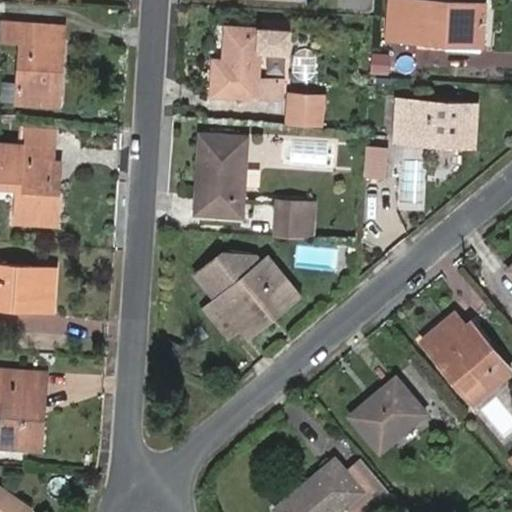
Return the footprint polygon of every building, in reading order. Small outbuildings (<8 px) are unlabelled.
[(388,0),(387,39),(405,39),(406,0),(388,0)] [(483,51),(487,3),(433,0),(406,0),(405,39),(447,42),(447,49),(483,51)] [(24,43),(20,101),(52,103),(54,69),(62,69),(65,27),(5,22),(4,42),(24,43)] [(289,51),(290,31),(228,28),(226,59),(214,59),(212,93),(281,98),(282,79),(259,78),(261,49),(289,51)] [(52,103),(61,103),(62,69),(54,69),(52,103)] [(287,123),(318,125),(320,95),(290,93),(287,123)] [(454,144),(475,145),(478,103),(398,98),(396,131),(411,131),(454,134),(454,144)] [(56,129),(23,127),(22,145),(23,145),(54,148),(56,129)] [(411,131),(410,142),(454,144),(454,134),(411,131)] [(243,216),(249,136),(202,133),(200,164),(209,165),(207,196),(198,195),(197,213),(243,216)] [(306,162),(329,164),(331,143),(308,141),(306,162)] [(51,186),(53,161),(54,148),(23,145),(22,145),(0,143),(0,183),(21,184),(19,221),(58,223),(60,187),(51,186)] [(369,174),(392,175),(394,144),(371,143),(369,174)] [(60,187),(63,161),(53,161),(51,186),(60,187)] [(200,164),(198,195),(207,196),(209,165),(200,164)] [(279,200),(276,234),(305,236),(307,202),(279,200)] [(305,236),(318,237),(320,202),(307,202),(305,236)] [(257,255),(223,252),(196,274),(217,299),(206,307),(228,336),(240,326),(248,335),(265,321),(260,315),(294,287),(269,257),(262,262),(257,255)] [(2,304),(54,308),(57,269),(0,265),(0,294),(2,295),(2,304)] [(265,321),(299,293),(294,287),(260,315),(265,321)] [(484,347),(465,324),(455,311),(423,338),(474,399),(487,388),(477,378),(503,358),(490,343),(484,347)] [(490,343),(470,319),(465,324),(484,347),(490,343)] [(487,388),(511,369),(503,358),(477,378),(487,388)] [(45,417),(36,417),(38,386),(39,372),(0,369),(0,408),(4,409),(3,424),(3,444),(43,447),(45,417)] [(426,413),(397,377),(353,414),(381,449),(426,413)] [(45,417),(47,387),(38,386),(36,417),(45,417)] [(280,511),(337,511),(349,503),(355,511),(368,511),(392,491),(363,457),(347,470),(336,458),(276,507),(280,511)] [(0,511),(28,511),(32,508),(0,485),(0,511)]
